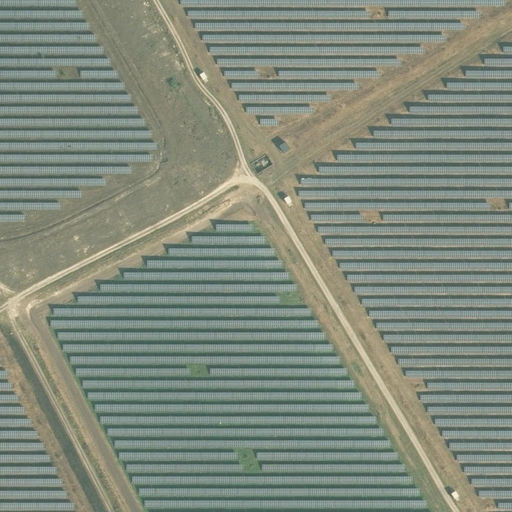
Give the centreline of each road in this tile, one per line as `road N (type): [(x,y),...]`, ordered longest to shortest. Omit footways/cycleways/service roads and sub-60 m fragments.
road 1 (track): [(456,511),(254,187),(236,184),(0,308)]
road 2 (track): [(236,184),(246,169),(242,151),(152,0)]
